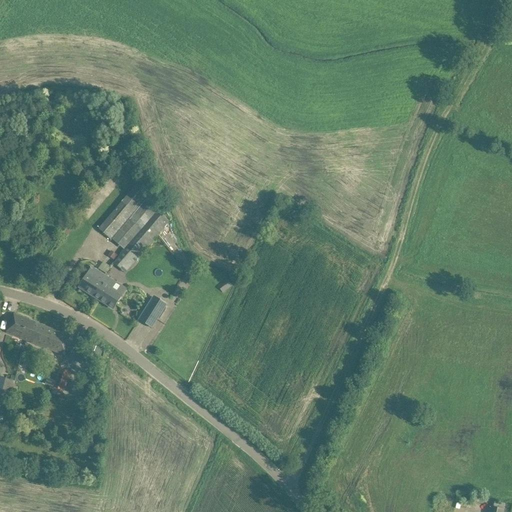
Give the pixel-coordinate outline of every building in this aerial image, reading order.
[(465,121),(454,117),(451,124),(462,128),(465,121)] [(163,205),(150,194),(137,184),(99,229),(111,240),(112,239),(124,249),(113,263),(125,273),(168,223),(156,212),(163,205)] [(100,283),(105,276),(91,267),(79,287),(99,300),(103,294),(101,293),(105,286),(100,283)] [(127,289),(117,283),(105,276),(100,283),(105,286),(101,293),(103,294),(99,300),(114,309),(127,289)] [(217,284),(223,292),(233,285),(227,277),(217,284)] [(157,319),(166,304),(154,297),(145,312),(157,319)] [(27,341),(34,323),(14,315),(7,333),(27,341)] [(34,323),(27,341),(45,348),(46,347),(63,355),(70,338),(34,323)] [(52,387),(64,392),(72,373),(59,369),(52,387)] [(15,381),(0,377),(0,413),(6,415),(15,381)] [(503,511),(505,504),(494,502),(491,511),(503,511)]
